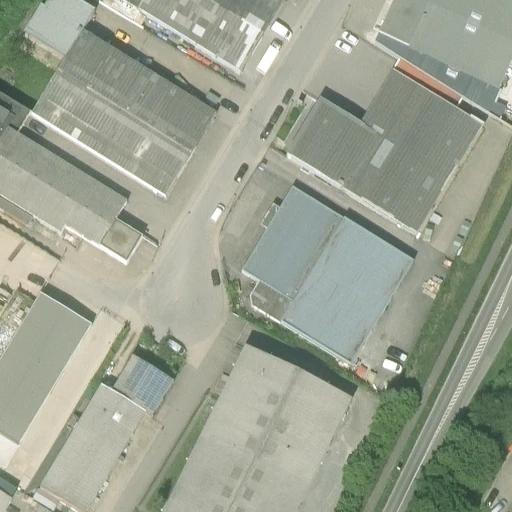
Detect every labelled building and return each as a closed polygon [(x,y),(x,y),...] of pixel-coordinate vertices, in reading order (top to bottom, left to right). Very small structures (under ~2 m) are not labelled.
[(61,67),(79,37),(91,18),(62,0),(48,0),(40,15),(36,12),(18,41),(61,67)] [(105,0),(237,79),(284,0),(105,0)] [(380,34),(395,0),(387,0),(373,31),(380,34)] [(511,0),(395,0),(380,34),(378,38),(497,92),(511,58),(511,0)] [(214,118),(79,37),(61,67),(29,121),(164,202),(214,118)] [(318,103),(284,158),(415,237),(481,129),(390,73),(357,127),(318,103)] [(4,133),(15,140),(27,119),(0,102),(0,115),(11,122),(4,133)] [(62,231),(124,268),(139,243),(112,227),(125,205),(15,140),(4,133),(11,122),(0,115),(0,203),(31,222),(58,238),(62,231)] [(411,265),(291,193),(278,213),(272,210),(260,229),(267,233),(242,275),(258,285),(248,300),(250,309),(348,369),(411,265)] [(0,214),(26,230),(31,222),(0,203),(0,214)] [(88,331),(38,300),(0,362),(0,438),(16,448),(88,331)] [(298,511),(352,403),(245,351),(165,511),(298,511)] [(172,387),(129,361),(106,399),(143,421),(150,425),(172,387)] [(106,399),(99,394),(37,492),(68,511),(85,511),(143,421),(106,399)] [(16,448),(0,438),(0,471),(1,472),(16,448)] [(0,501),(0,511),(5,511),(9,507),(0,501)]
